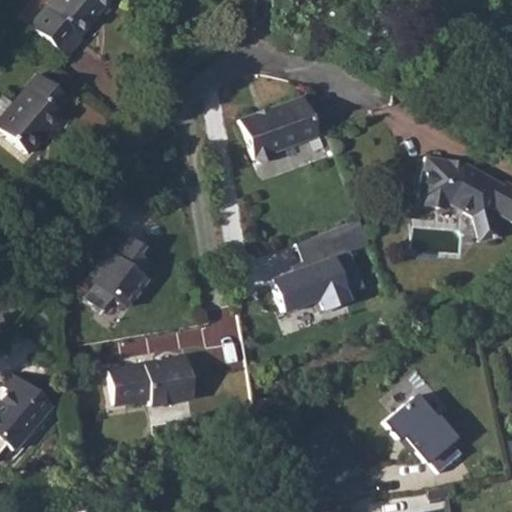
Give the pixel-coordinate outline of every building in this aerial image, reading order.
[(49,0),(26,27),(55,51),(72,31),(76,35),(106,0),(49,0)] [(497,36),(479,39),(485,63),(502,59),(497,36)] [(0,133),(23,154),(57,113),(54,110),(63,98),(34,75),(10,104),(2,97),(0,99),(0,133)] [(297,105),(235,125),(247,164),(254,171),(263,168),(264,159),(308,144),(297,105)] [(440,167),(417,164),(412,207),(415,207),(421,213),(433,215),(440,209),(442,209),(465,221),(478,228),(481,221),(485,214),(511,227),(511,191),(498,185),(496,189),(453,168),(452,172),(440,171),(440,167)] [(139,263),(132,259),(136,252),(116,238),(82,287),(87,290),(79,303),(97,315),(106,304),(120,312),(140,285),(135,281),(141,272),(139,263)] [(328,261),(268,284),(279,318),(314,305),(320,321),(346,312),(328,261)] [(179,360),(165,363),(177,404),(187,402),(179,360)] [(177,404),(165,363),(105,375),(112,408),(145,402),(147,409),(177,404)] [(47,406),(11,375),(0,388),(3,392),(0,396),(0,446),(2,445),(9,451),(47,406)] [(400,395),(404,400),(414,392),(435,417),(447,407),(421,377),(400,395)] [(413,396),(383,422),(398,439),(402,435),(425,462),(427,460),(439,474),(462,454),(450,440),(452,438),(435,418),(433,420),(413,396)]
